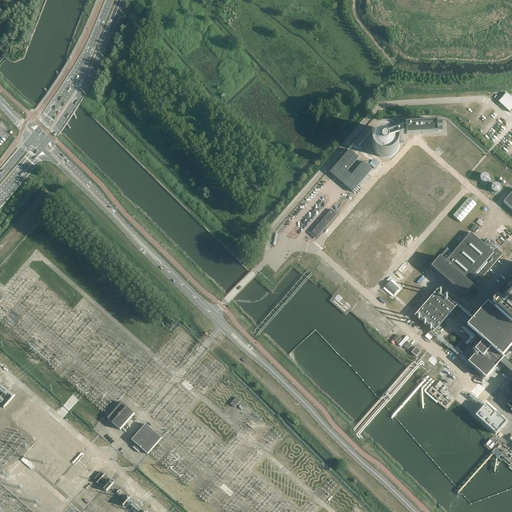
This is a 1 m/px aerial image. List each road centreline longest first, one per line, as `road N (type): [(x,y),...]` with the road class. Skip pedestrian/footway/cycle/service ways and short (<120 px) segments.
road 1 (tertiary): [(414,511),(266,365)]
road 2 (tertiary): [(166,267),(44,143)]
road 3 (secondary): [(44,143),(90,75),(121,0)]
road 4 (tertiary): [(51,158),(166,267)]
road 5 (secondary): [(110,0),(77,73),(36,133)]
